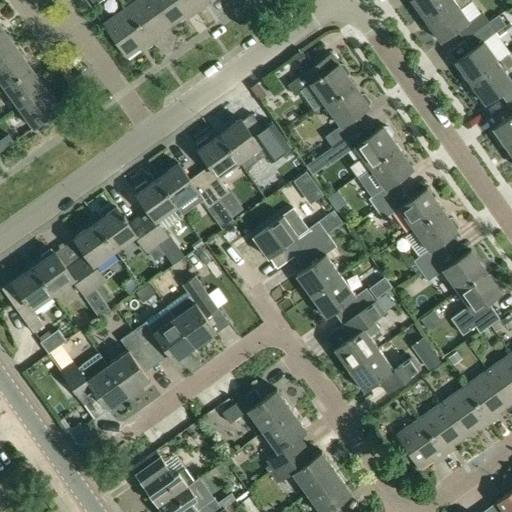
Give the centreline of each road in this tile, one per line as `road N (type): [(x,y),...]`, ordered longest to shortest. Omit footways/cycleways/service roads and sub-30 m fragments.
road 1 (residential): [(511,223),(352,0)]
road 2 (residential): [(151,131),(340,0)]
road 3 (residential): [(276,335),(293,345),(406,511)]
road 4 (residential): [(113,442),(256,339),(276,335)]
road 5 (residential): [(151,131),(80,35),(39,21),(23,0)]
road 6 (residential): [(0,243),(151,131)]
road 7 (secondary): [(96,511),(0,375)]
